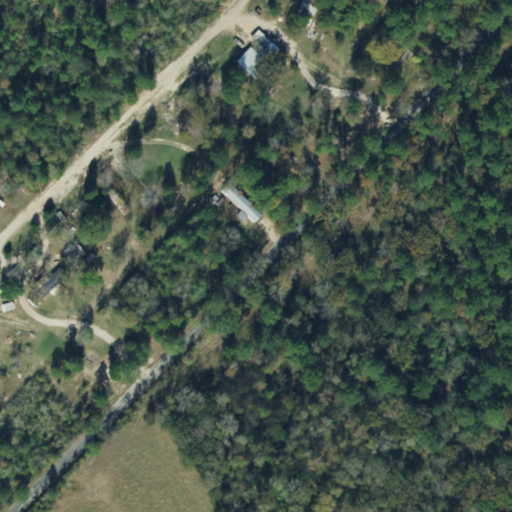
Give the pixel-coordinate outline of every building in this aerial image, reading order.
[(250,83),(266,66),(247,47),(230,64),(250,83)] [(279,88),(272,79),(260,88),(266,97),(279,88)] [(260,215),(227,183),(219,191),(251,224),(260,215)] [(60,252),(71,266),(84,256),(72,242),(60,252)] [(63,276),(53,267),(22,298),(32,307),(63,276)]
